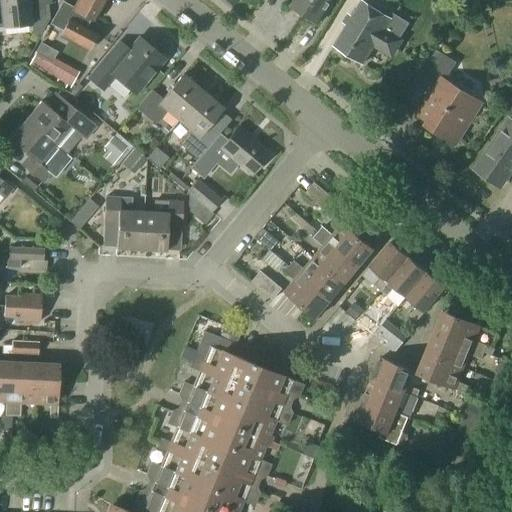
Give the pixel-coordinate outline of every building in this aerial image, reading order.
[(0,28),(3,29),(31,26),(31,23),(44,16),(43,5),(52,4),(51,0),(0,0),(2,19),(0,19),(0,28)] [(77,0),(73,8),(62,2),(49,25),(61,32),(59,36),(88,53),(99,33),(86,26),(90,19),(96,22),(107,0),(77,0)] [(302,15),(311,0),(294,0),(289,8),(302,15)] [(311,0),(302,15),(318,25),(332,0),(311,0)] [(392,60),(404,40),(385,28),(390,20),(361,2),(333,47),(362,65),(373,48),(392,60)] [(164,60),(139,38),(129,50),(118,40),(86,79),(103,93),(114,79),(134,95),(164,60)] [(454,145),(480,104),(445,81),(456,63),(435,50),(405,99),(420,109),(416,115),(427,122),(425,126),(454,145)] [(75,71),(56,60),(49,74),(68,84),(75,71)] [(177,121),(202,91),(182,75),(162,99),(151,90),(135,109),(155,125),(166,112),(177,121)] [(85,90),(78,84),(73,91),(79,97),(85,90)] [(212,142),(219,134),(208,125),(222,108),(202,91),(177,121),(189,131),(177,144),(197,161),(212,142)] [(41,102),(25,120),(54,145),(67,155),(82,138),(90,128),(67,108),(53,96),(45,105),(41,102)] [(45,156),(54,145),(25,120),(9,140),(27,156),(20,165),(43,184),(51,174),(49,172),(55,164),(45,156)] [(511,122),(509,120),(475,170),(500,187),(511,168),(511,122)] [(219,134),(212,142),(220,148),(219,149),(251,176),(268,156),(236,129),(226,140),(219,134)] [(111,165),(126,148),(113,137),(104,148),(110,153),(104,160),(111,165)] [(134,174),(144,162),(146,159),(134,149),(122,163),(134,174)] [(0,196),(4,200),(12,190),(0,179),(0,196)] [(211,213),(221,200),(197,180),(186,192),(189,195),(209,212),(211,213)] [(326,212),(335,201),(314,183),(305,194),(326,212)] [(143,213),(130,212),(131,198),(105,197),(103,222),(118,223),(117,249),(140,250),(143,213)] [(143,213),(140,250),(166,252),(167,226),(181,227),(183,201),(167,200),(167,201),(153,200),(152,213),(143,213)] [(328,242),(359,267),(373,251),(342,224),(332,236),(322,228),(318,233),(328,242)] [(262,228),(255,237),(271,250),(278,241),(275,239),(262,228)] [(359,267),(328,242),(318,233),(313,239),(323,247),(314,258),(345,284),(359,267)] [(380,292),(408,258),(389,242),(370,266),(382,276),(373,286),(380,292)] [(43,261),(44,249),(9,247),(8,260),(46,262),(46,261),(43,261)] [(345,284),(314,258),(304,270),(294,261),(289,266),(306,280),(331,301),(345,284)] [(409,300),(429,276),(408,258),(380,292),(387,297),(395,288),(409,300)] [(46,262),(8,260),(6,260),(6,268),(29,269),(29,270),(45,271),(46,262)] [(331,301),(306,280),(289,266),(284,273),(294,281),(285,293),(316,318),(331,301)] [(272,300),(281,290),(260,272),(251,282),(272,300)] [(429,276),(409,300),(418,306),(409,316),(416,322),(425,312),(445,289),(429,276)] [(41,308),(41,295),(17,294),(16,296),(5,296),(4,307),(41,308)] [(40,323),(41,308),(4,307),(3,318),(15,319),(15,322),(40,323)] [(483,354),(486,347),(475,342),(480,328),(443,312),(434,333),(483,354)] [(359,318),(355,322),(364,330),(368,325),(359,318)] [(405,337),(395,329),(386,341),(395,349),(405,337)] [(299,397),(304,385),(232,355),(236,344),(204,331),(189,368),(199,372),(193,386),(184,382),(179,395),(181,401),(178,409),(172,411),(167,424),(176,428),(170,442),(161,438),(157,448),(166,452),(160,466),(151,462),(146,474),(148,481),(145,489),(139,492),(134,504),(143,508),(144,508),(141,511),(235,511),(240,500),(254,506),(259,493),(257,486),(260,478),(266,477),(271,464),(258,459),(263,444),(269,446),(273,437),(268,435),(273,420),(287,426),(292,413),(290,408),(293,399),(299,397)] [(481,360),(483,354),(434,333),(426,353),(463,369),(469,356),(481,360)] [(38,356),(39,342),(12,341),(12,346),(2,346),(2,354),(38,356)] [(457,383),(463,369),(426,353),(417,374),(466,395),(469,388),(457,383)] [(417,397),(419,391),(407,386),(413,372),(380,358),(372,379),(417,397)] [(504,387),(511,366),(511,363),(501,359),(493,382),(504,387)] [(11,417),(15,362),(0,361),(0,402),(5,403),(5,416),(11,417)] [(35,404),(37,364),(15,362),(11,417),(19,417),(20,404),(35,404)] [(57,406),(59,365),(37,364),(35,404),(49,405),(49,418),(57,419),(57,406)] [(408,418),(417,397),(372,379),(363,399),(396,413),(408,418)] [(496,406),(504,387),(493,382),(485,402),(496,406)] [(390,426),(396,413),(363,399),(355,420),(384,432),(381,439),(399,446),(404,432),(390,426)] [(477,444),(484,426),(464,417),(456,435),(477,444)] [(54,458),(55,439),(37,438),(36,457),(54,458)] [(450,463),(461,468),(466,456),(456,452),(455,455),(453,455),(450,463)] [(285,481),(275,477),(272,484),(282,488),(285,481)]
